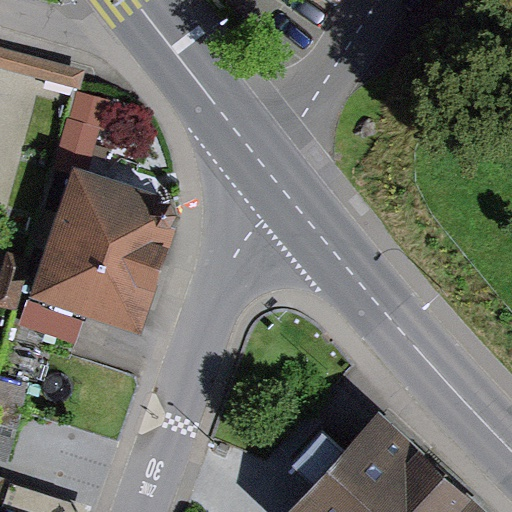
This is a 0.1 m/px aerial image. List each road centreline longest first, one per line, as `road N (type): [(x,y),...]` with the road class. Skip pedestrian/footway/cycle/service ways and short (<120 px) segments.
road 1 (secondary): [(273,176),(437,372),(511,448)]
road 2 (residential): [(151,511),(212,304),(273,176)]
road 3 (secondary): [(135,0),(273,176)]
road 4 (residential): [(273,176),(378,0)]
